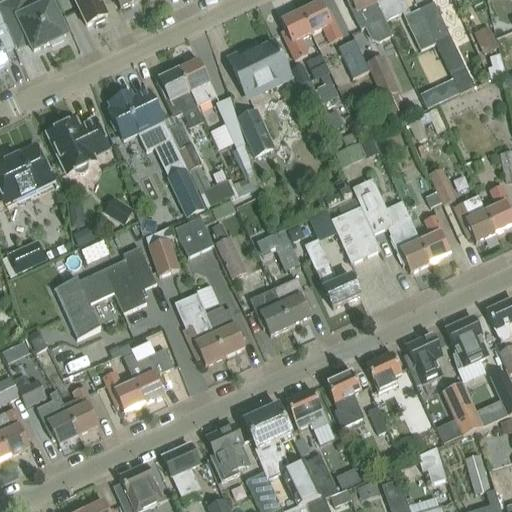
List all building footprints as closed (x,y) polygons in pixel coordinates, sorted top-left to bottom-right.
[(16,0),(0,8),(0,12),(7,27),(6,28),(16,50),(17,52),(30,46),(33,54),(50,46),(52,48),(63,43),(62,40),(65,38),(50,6),(32,15),(24,0),(16,0)] [(73,0),(86,28),(107,18),(98,0),(73,0)] [(142,2),(141,0),(113,0),(120,12),(142,2)] [(365,31),(370,41),(380,45),(392,39),(386,24),(384,25),(372,0),(349,0),(350,3),(347,5),(360,34),(365,31)] [(406,10),(401,0),(372,0),(384,25),(386,24),(402,17),(400,13),(406,10)] [(320,5),(300,15),(311,38),(323,32),(330,47),(342,41),(338,31),(329,13),(325,15),(320,5)] [(419,13),(435,47),(452,82),(458,94),(459,97),(474,90),(434,6),(419,13)] [(0,69),(8,66),(3,56),(15,51),(6,28),(0,13),(0,69)] [(419,54),(435,47),(419,13),(404,20),(419,54)] [(281,35),(290,53),(295,64),(307,58),(300,43),(311,38),(300,15),(281,24),(285,33),(281,35)] [(488,29),(473,36),(483,57),(497,50),(488,29)] [(243,54),(228,61),(237,79),(244,94),(246,98),(271,86),(273,91),(291,83),(288,78),(280,61),(281,60),(280,57),(279,57),(273,45),(258,53),(245,59),(243,54)] [(339,52),(353,81),(367,74),(355,45),(339,52)] [(499,69),(511,65),(505,50),(494,54),(499,69)] [(315,81),(320,79),(325,90),(332,87),(327,76),(330,75),(321,57),(307,64),(315,81)] [(381,102),(397,94),(383,61),(366,68),(381,102)] [(198,63),(178,73),(196,110),(208,105),(217,101),(198,63)] [(311,111),(313,110),(334,152),(341,149),(320,107),(323,105),(317,93),(315,94),(310,84),(311,83),(303,67),(292,72),(310,108),(311,111)] [(156,85),(165,103),(174,120),(196,110),(178,73),(159,82),(159,83),(156,85)] [(509,96),(511,94),(511,77),(503,81),(509,96)] [(427,109),(439,104),(458,94),(452,82),(421,97),(427,109)] [(123,100),(108,107),(110,112),(108,113),(123,144),(142,135),(152,157),(174,146),(148,94),(126,105),(123,100)] [(249,180),(253,179),(228,102),(216,108),(249,180)] [(449,104),(440,107),(450,129),(458,125),(449,104)] [(403,107),(388,114),(393,126),(408,120),(403,107)] [(256,160),(274,152),(256,114),(239,122),(256,160)] [(428,116),(419,119),(423,129),(432,125),(428,116)] [(109,152),(94,121),(79,129),(76,123),(74,123),(74,124),(66,128),(66,127),(47,136),(66,177),(72,174),(74,177),(77,178),(80,178),(84,177),(87,173),(88,170),(87,167),(95,163),(94,160),(109,152)] [(188,175),(202,168),(181,125),(168,132),(179,153),(178,154),(188,175)] [(354,134),(341,141),(345,148),(358,142),(354,134)] [(371,140),(358,146),(363,157),(376,151),(371,140)] [(355,147),(334,156),(340,168),(360,158),(355,147)] [(0,166),(0,194),(6,207),(53,184),(36,150),(0,166)] [(511,153),(500,156),(506,184),(511,183),(511,153)] [(131,158),(118,162),(122,176),(135,172),(131,158)] [(429,176),(435,189),(443,206),(455,201),(441,171),(429,176)] [(169,182),(187,220),(204,212),(185,174),(169,182)] [(409,180),(412,195),(430,191),(426,176),(409,180)] [(331,189),(327,190),(318,203),(323,215),(353,201),(343,180),(330,186),(331,189)] [(234,188),(239,200),(257,193),(252,181),(234,188)] [(355,201),(374,238),(391,229),(395,237),(388,240),(403,270),(406,268),(410,276),(430,267),(419,244),(420,243),(411,222),(410,223),(401,204),(386,211),(372,182),(351,192),(355,201)] [(210,209),(219,205),(220,207),(225,205),(224,202),(234,198),(227,184),(203,195),(210,209)] [(477,199),(485,214),(495,237),(511,229),(511,220),(511,219),(511,211),(502,188),(489,194),(496,208),(485,214),(477,199)] [(436,196),(425,201),(430,211),(441,206),(436,196)] [(257,226),(275,222),(268,197),(250,201),(257,226)] [(113,199),(103,215),(124,228),(134,212),(113,199)] [(453,211),(459,223),(468,241),(472,239),(475,247),(495,237),(485,214),(477,199),(453,211)] [(341,218),(330,223),(351,268),(380,254),(372,238),(374,238),(355,201),(337,209),(341,218)] [(436,217),(442,228),(454,222),(449,211),(436,217)] [(430,238),(420,243),(419,244),(430,267),(450,258),(446,250),(450,248),(436,218),(424,224),(430,238)] [(174,233),(188,261),(213,250),(200,221),(174,233)] [(145,222),(142,227),(142,234),(153,236),(156,230),(156,224),(145,222)] [(218,245),(215,246),(232,283),(247,275),(230,239),(228,240),(221,225),(212,230),(218,245)] [(73,236),(79,249),(95,242),(89,229),(73,236)] [(303,240),(298,229),(287,234),(292,245),(303,240)] [(171,231),(146,242),(159,279),(178,272),(168,242),(175,240),(171,231)] [(299,267),(284,232),(257,245),(264,260),(276,254),(285,273),(299,267)] [(317,242),(304,249),(332,311),(360,299),(350,278),(337,285),(317,242)] [(16,276),(45,262),(37,246),(8,259),(16,276)] [(77,282),(54,293),(68,325),(77,343),(100,333),(89,309),(114,297),(123,318),(125,317),(147,307),(141,295),(157,288),(151,276),(140,250),(123,258),(125,263),(78,285),(77,282)] [(284,288),(274,293),(290,330),(310,321),(307,313),(310,311),(297,282),(284,288)] [(270,339),(290,330),(274,293),(260,298),(249,304),(263,333),(266,331),(270,339)] [(206,316),(197,296),(174,306),(185,332),(183,333),(197,364),(201,362),(205,369),(224,360),(214,337),(206,316)] [(511,302),(486,314),(500,346),(511,340),(511,302)] [(225,314),(222,309),(206,316),(214,337),(224,360),(245,351),(241,343),(245,341),(232,311),(225,314)] [(481,339),(473,320),(446,332),(456,356),(452,358),(456,375),(490,360),(481,339)] [(151,336),(155,348),(180,337),(175,326),(151,336)] [(39,338),(29,343),(36,357),(46,351),(39,338)] [(442,380),(437,370),(433,362),(442,358),(441,357),(433,338),(405,351),(409,358),(402,361),(416,390),(421,388),(421,389),(442,380)] [(128,347),(118,351),(121,357),(123,362),(134,385),(144,408),(164,399),(160,390),(164,388),(159,378),(173,371),(165,352),(151,359),(136,365),(133,357),(131,354),(128,347)] [(511,347),(499,354),(509,376),(511,374),(511,347)] [(117,349),(108,353),(112,362),(121,357),(118,351),(117,349)] [(36,357),(35,357),(41,370),(53,364),(46,351),(36,357)] [(397,387),(394,379),(401,376),(392,356),(365,369),(378,396),(397,387)] [(69,359),(57,365),(63,376),(74,370),(69,359)] [(120,409),(124,417),(144,408),(134,385),(122,390),(115,374),(102,380),(117,410),(120,409)] [(511,389),(511,390),(504,374),(489,381),(507,421),(511,418),(511,389)] [(352,375),(325,387),(337,413),(334,415),(342,432),(364,422),(357,406),(353,398),(361,394),(352,375)] [(20,398),(26,411),(46,401),(36,381),(28,385),(25,377),(12,383),(16,392),(20,399),(20,398)] [(11,379),(8,380),(0,384),(0,408),(20,399),(16,392),(12,383),(11,379)] [(442,395),(458,431),(462,438),(463,440),(482,431),(462,386),(442,395)] [(76,403),(65,409),(68,415),(79,438),(99,429),(95,421),(98,419),(89,401),(84,389),(72,395),(76,403)] [(55,440),(59,448),(79,438),(68,415),(57,393),(50,397),(53,404),(36,412),(51,442),(55,440)] [(297,432),(310,426),(313,432),(327,426),(312,393),(285,405),(297,432)] [(393,404),(384,407),(395,442),(404,439),(393,404)] [(293,442),(278,408),(243,424),(255,451),(254,452),(264,475),(268,482),(282,476),(298,508),(306,505),(307,508),(323,501),(306,464),(291,471),(284,457),(286,456),(282,448),(293,442)] [(29,441),(21,423),(15,410),(0,417),(0,439),(10,460),(30,451),(26,443),(29,441)] [(387,434),(377,411),(367,415),(378,439),(387,434)] [(511,423),(511,421),(499,426),(503,438),(511,434),(511,423)] [(243,448),(234,429),(207,441),(214,458),(210,460),(221,485),(239,477),(237,473),(244,470),(235,452),(243,448)] [(0,465),(10,460),(0,439),(0,465)] [(460,460),(474,454),(468,440),(454,446),(460,460)] [(344,443),(335,448),(338,455),(348,451),(344,443)] [(200,491),(191,472),(199,468),(190,448),(163,461),(180,500),(200,491)] [(422,475),(427,474),(431,487),(445,483),(441,469),(436,451),(417,460),(422,475)] [(475,497),(491,492),(480,456),(464,461),(475,497)] [(338,495),(320,457),(306,464),(323,501),(338,495)] [(392,460),(378,466),(382,475),(396,469),(392,460)] [(119,480),(122,486),(113,490),(122,511),(146,511),(163,505),(146,468),(119,480)] [(408,511),(398,482),(396,483),(392,473),(383,476),(387,486),(381,488),(390,511),(408,511)] [(259,511),(277,511),(281,510),(268,482),(264,475),(245,483),(259,511)] [(490,509),(478,511),(500,511),(494,492),(486,495),(490,509)] [(208,511),(229,511),(224,501),(207,508),(208,511)] [(307,508),(308,511),(328,511),(323,501),(307,508)]
